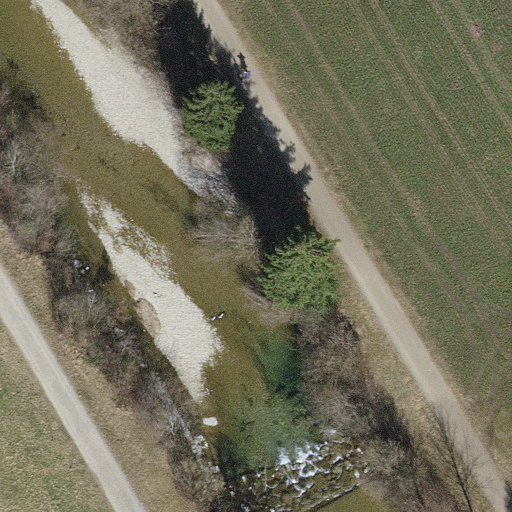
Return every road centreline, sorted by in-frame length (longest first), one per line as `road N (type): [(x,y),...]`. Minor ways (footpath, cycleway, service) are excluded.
road 1 (track): [(509,511),(199,0)]
road 2 (track): [(0,302),(125,511)]
